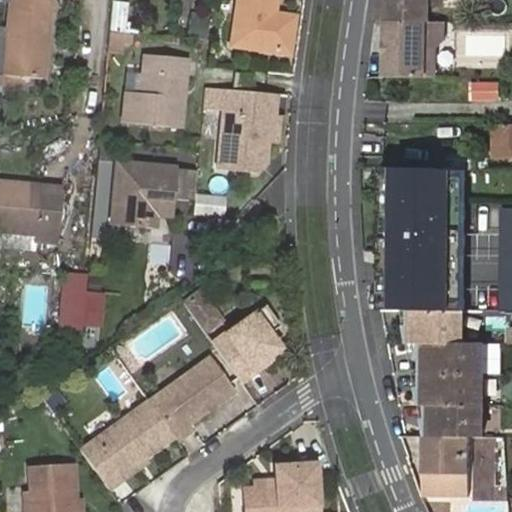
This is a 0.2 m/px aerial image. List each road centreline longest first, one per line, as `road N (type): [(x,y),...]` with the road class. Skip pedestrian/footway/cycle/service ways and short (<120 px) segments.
road 1 (residential): [(360,372),(344,283),(340,166),(357,0)]
road 2 (residential): [(360,372),(324,383),(189,477),(175,511)]
road 3 (residential): [(407,511),(360,372)]
